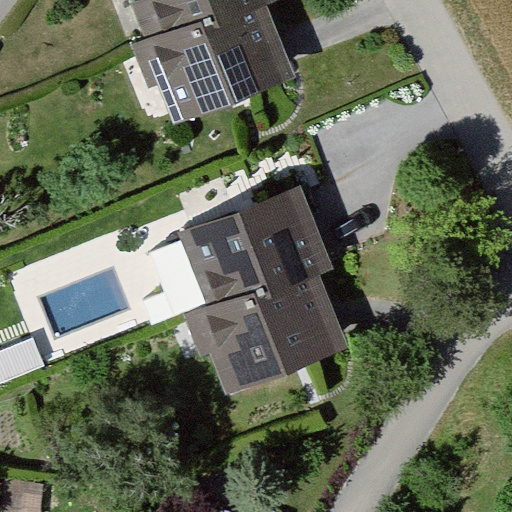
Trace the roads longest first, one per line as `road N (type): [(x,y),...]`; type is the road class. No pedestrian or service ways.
road 1 (residential): [(511,170),(419,0)]
road 2 (residential): [(355,511),(431,393)]
road 3 (residential): [(431,393),(511,304)]
